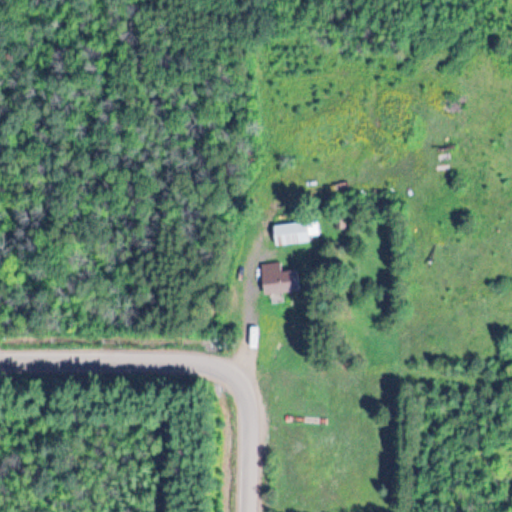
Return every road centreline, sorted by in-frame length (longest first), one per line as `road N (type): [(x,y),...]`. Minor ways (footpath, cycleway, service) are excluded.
road 1 (residential): [(236,375),(206,361),(0,359)]
road 2 (residential): [(251,511),(252,408),(236,375)]
